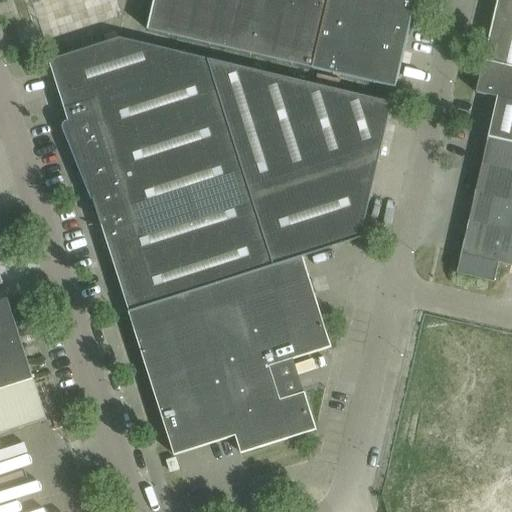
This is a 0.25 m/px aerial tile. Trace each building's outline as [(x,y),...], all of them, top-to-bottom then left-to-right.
[(416,0),(156,0),(149,32),(396,89),(416,0)] [(511,102),(511,0),(498,0),(477,94),(498,99),(511,102)] [(62,55),(105,42),(98,18),(54,31),(62,55)] [(111,255),(130,313),(362,239),(362,238),(362,239),(393,104),(120,40),(48,64),(70,127),(100,221),(111,255)] [(489,138),(511,143),(511,102),(498,99),(489,138)] [(511,143),(489,138),(458,275),(495,283),(500,264),(511,266),(511,143)] [(130,314),(175,456),(237,437),(242,454),(317,431),(305,394),(281,402),(270,368),(331,348),(303,259),(130,314)] [(0,391),(34,381),(8,300),(0,302),(0,391)] [(475,425),(496,331),(424,315),(403,410),(475,425)] [(180,471),(177,460),(168,462),(172,473),(180,471)]
